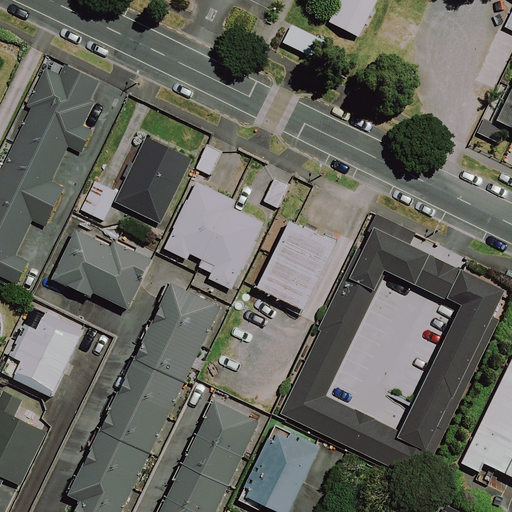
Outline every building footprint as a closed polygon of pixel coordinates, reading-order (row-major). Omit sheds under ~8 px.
[(360,15),(366,0),(339,0),(337,5),(360,15)] [(320,42),(288,27),(279,46),(311,62),(320,42)] [(62,75),(47,68),(29,106),(33,108),(0,174),(0,275),(20,285),(32,261),(18,254),(35,219),(48,225),(66,187),(53,181),(70,145),(84,152),(95,129),(85,125),(96,103),(91,100),(101,81),(67,65),(62,75)] [(194,158),(149,136),(118,201),(163,223),(194,158)] [(219,153),(204,145),(192,170),(208,178),(219,153)] [(239,199),(200,180),(167,248),(190,259),(193,253),(218,265),(212,278),(234,289),(267,222),(235,207),(239,199)] [(287,186),(274,180),(262,205),(276,211),(287,186)] [(119,192),(96,181),(83,209),(105,220),(119,192)] [(340,242),(294,220),(262,287),(308,309),(340,242)] [(423,481),(501,319),(497,317),(510,290),(379,226),(368,250),(361,247),(321,329),(323,330),(283,414),(423,481)] [(115,245),(80,229),(57,278),(95,296),(98,291),(133,308),(157,258),(118,240),(115,245)] [(125,511),(225,306),(175,282),(72,494),(85,500),(79,511),(125,511)] [(87,330),(49,313),(41,329),(28,322),(13,354),(26,360),(17,378),(56,396),(87,330)] [(511,373),(470,459),(511,479),(511,373)] [(24,400),(6,391),(0,402),(0,473),(23,486),(51,431),(17,414),(24,400)] [(218,511),(263,421),(220,400),(164,511),(218,511)] [(293,438),(282,433),(279,439),(272,436),(248,486),(256,489),(253,496),(287,511),(292,511),(325,446),(295,432),(293,438)] [(409,511),(411,509),(392,500),(386,511),(409,511)]
